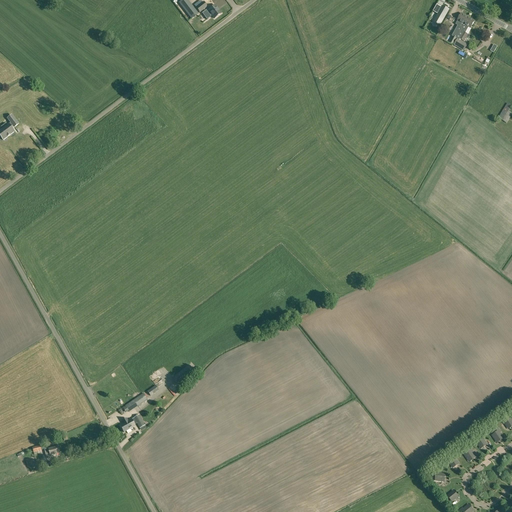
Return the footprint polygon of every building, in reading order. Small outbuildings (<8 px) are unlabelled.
[(198,14),(187,0),(181,0),(178,3),(191,19),(198,14)] [(203,1),(196,7),(199,12),(202,10),(207,6),(203,1)] [(214,19),(221,13),(216,6),(208,11),(210,13),(208,14),(206,10),(202,13),(207,20),(211,17),(210,16),(211,15),(214,19)] [(436,17),(450,25),(453,19),(447,15),(450,10),(442,6),(436,17)] [(453,44),(462,28),(468,18),(461,14),(458,21),(456,25),(458,26),(452,36),(453,37),(450,43),(453,44)] [(474,22),(468,18),(462,28),(453,44),(458,47),(461,41),(460,40),(460,39),(464,42),(467,37),(469,39),(470,36),(465,33),(469,27),(470,28),(474,22)] [(507,123),(511,114),(511,113),(508,111),(511,106),(507,103),(498,118),(507,123)] [(0,136),(3,140),(14,132),(12,129),(14,127),(18,124),(12,115),(7,119),(11,123),(8,125),(6,123),(0,127),(0,136)] [(173,378),(177,383),(175,385),(180,390),(195,376),(192,372),(186,366),(173,378)] [(151,396),(159,390),(155,386),(147,391),(151,396)] [(129,412),(138,406),(139,407),(141,405),(141,404),(146,401),(148,399),(144,393),(134,400),(125,405),(126,407),(123,408),(126,412),(129,411),(129,412)] [(139,415),(134,418),(134,419),(137,423),(140,429),(146,426),(139,415)] [(131,419),(128,421),(127,418),(121,421),(123,424),(120,425),(124,432),(135,426),(134,424),(137,423),(134,419),(132,420),(131,419)] [(492,435),(496,441),(498,443),(504,439),(500,432),(501,432),(498,429),(495,431),(496,433),(492,435)] [(477,442),(480,447),(481,449),(487,445),(485,443),(482,438),(477,442)] [(42,450),(46,449),(44,444),(32,448),(33,453),(42,450)] [(50,456),(60,453),(58,446),(48,448),(48,449),(44,450),(46,457),(50,456)] [(464,455),(468,460),(470,462),(476,458),(472,452),(473,451),(471,448),(467,450),(469,452),(464,455)] [(449,462),(452,466),(453,468),(459,464),(458,462),(455,458),(449,462)] [(436,480),(442,481),(445,482),(446,474),(438,473),(438,472),(435,471),(434,475),(436,475),(436,480)] [(452,501),(456,498),(458,496),(454,491),(452,492),(448,496),(452,501)]
